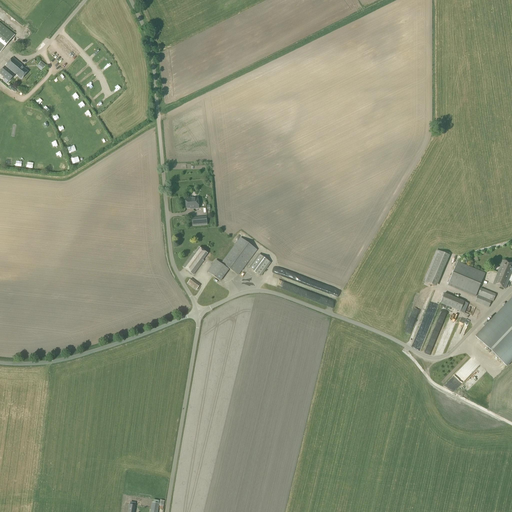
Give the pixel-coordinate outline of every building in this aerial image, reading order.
[(0,52),(14,36),(0,24),(0,52)] [(21,66),(12,58),(11,59),(5,66),(15,75),(21,80),(27,72),(21,67),(21,66)] [(0,72),(0,74),(9,82),(14,76),(15,75),(5,66),(4,68),(0,72)] [(87,93),(91,89),(87,84),(83,88),(87,93)] [(198,209),(198,198),(193,198),(193,199),(185,200),(186,209),(193,208),(193,209),(198,209)] [(193,227),(207,225),(206,217),(192,218),(193,227)] [(238,276),(257,250),(240,238),(221,263),(238,276)] [(207,254),(199,248),(194,254),(193,253),(183,267),(193,275),(203,261),(202,261),(207,254)] [(432,285),(445,254),(436,251),(423,282),(432,285)] [(260,277),(270,263),(259,255),(249,268),(260,277)] [(220,282),(229,270),(216,260),(207,272),(220,282)] [(504,262),(502,261),(493,284),(505,289),(511,272),(511,269),(511,264),(504,261),(504,262)] [(475,297),(485,274),(457,262),(448,285),(475,297)] [(489,280),(493,282),(497,272),(490,269),(487,276),(490,278),(489,280)] [(196,290),(200,286),(191,279),(187,284),(196,290)] [(220,292),(223,288),(213,281),(210,284),(220,292)] [(492,302),(495,294),(481,288),(475,302),(488,308),(491,301),(492,302)] [(460,312),(465,302),(444,293),(440,303),(460,312)] [(506,366),(511,360),(511,299),(476,337),(506,366)] [(425,336),(432,318),(426,316),(419,334),(421,335),(420,336),(421,337),(420,339),(423,341),(425,336)] [(152,504),(150,511),(157,511),(159,504),(159,501),(153,500),(153,503),(152,503),(152,504)]
